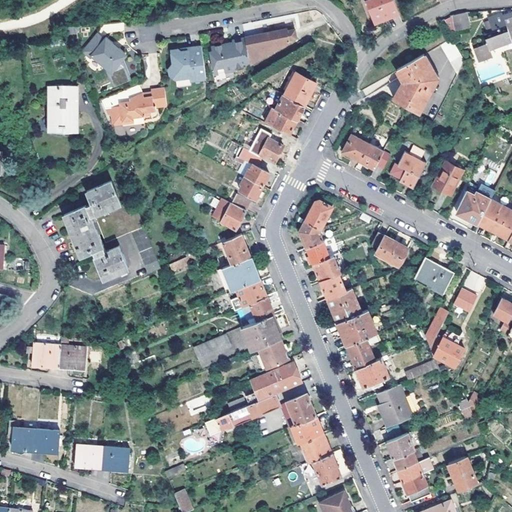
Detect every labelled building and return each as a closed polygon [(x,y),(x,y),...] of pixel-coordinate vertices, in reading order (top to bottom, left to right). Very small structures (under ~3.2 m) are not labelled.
[(387,14),(389,19),(402,13),(396,0),(373,0),(369,2),(377,18),(387,14)] [(465,11),(452,15),(456,30),(469,26),(465,11)] [(379,23),(389,19),(387,14),(377,18),(379,23)] [(452,15),(445,19),(452,31),(456,30),(452,15)] [(472,48),(478,63),(490,58),(487,51),(511,41),(511,18),(511,15),(502,18),(501,15),(486,21),(487,23),(483,25),(487,36),(482,38),(484,44),(472,48)] [(258,51),(259,55),(287,37),(287,34),(293,33),(292,25),(285,26),(285,25),(243,33),(244,34),(248,53),(258,51)] [(109,41),(111,39),(104,34),(103,36),(96,30),(81,49),(89,54),(91,53),(110,68),(107,71),(113,85),(128,78),(123,64),(119,61),(124,54),(123,50),(119,46),(115,46),(109,41)] [(224,43),(223,41),(211,43),(213,53),(211,53),(214,65),(223,63),(224,69),(234,67),(234,63),(242,62),(241,59),(248,57),(248,53),(244,34),(230,37),(231,39),(231,41),(224,43)] [(457,75),(464,61),(452,39),(440,46),(457,75)] [(180,50),(177,47),(171,48),(173,61),(169,66),(170,73),(176,77),(190,75),(191,78),(207,76),(202,44),(186,46),(186,49),(180,50)] [(475,64),(478,63),(472,48),(470,49),(475,64)] [(249,60),(259,55),(258,51),(248,53),(248,57),(249,60)] [(416,111),(434,78),(422,55),(395,70),(401,82),(392,98),(406,106),(416,111)] [(284,95),(304,105),(316,83),(296,72),(284,95)] [(121,120),(132,118),(132,116),(143,114),(142,111),(149,110),(155,109),(155,107),(167,104),(164,86),(150,88),(150,90),(151,94),(142,96),(141,92),(138,83),(100,99),(106,114),(109,114),(111,125),(122,123),(121,120)] [(72,112),(76,112),(75,85),(47,86),(48,126),(73,125),(72,112)] [(304,105),(284,95),(283,94),(275,107),(297,119),(304,105)] [(297,119),(275,107),(275,106),(266,123),(289,135),(298,119),(297,119)] [(360,160),(369,142),(352,133),(342,151),(360,160)] [(251,151),(259,155),(260,153),(275,160),(283,145),(268,137),(264,145),(256,141),(251,151)] [(375,164),(383,150),(369,142),(360,160),(373,168),(375,164)] [(259,155),(251,151),(244,147),(238,156),(252,164),(253,165),(259,155)] [(383,150),(375,164),(382,168),(390,153),(383,150)] [(425,162),(404,150),(397,164),(393,162),(388,173),(401,180),(400,181),(412,187),(425,162)] [(432,184),(450,194),(463,169),(445,159),(432,184)] [(245,176),(262,184),(268,172),(253,165),(252,164),(250,167),(248,166),(244,175),(245,176)] [(262,184),(245,176),(238,190),(254,198),(262,184)] [(97,213),(108,208),(120,203),(121,202),(111,179),(85,190),(90,202),(63,213),(81,256),(93,250),(105,276),(128,267),(118,244),(105,250),(90,215),(97,213)] [(478,223),(492,198),(477,190),(476,193),(469,190),(457,212),(478,223)] [(230,202),(245,210),(250,200),(235,193),(230,202)] [(120,203),(132,231),(150,270),(162,266),(131,198),(121,202),(120,203)] [(245,210),(230,202),(221,198),(212,215),(220,220),(235,228),(245,210)] [(509,239),(511,233),(511,218),(508,216),(511,209),(511,208),(492,198),(478,223),(509,239)] [(321,228),(322,228),(333,207),(320,199),(319,200),(316,200),(306,220),(321,228)] [(121,236),(132,231),(120,203),(108,208),(121,236)] [(121,236),(108,208),(97,213),(98,217),(95,218),(106,242),(121,236)] [(321,228),(306,220),(300,231),(307,247),(333,237),(332,234),(321,238),(319,233),(322,228),(321,228)] [(378,248),(385,235),(390,226),(383,223),(371,244),(378,248)] [(192,233),(196,241),(207,237),(203,228),(192,233)] [(236,235),(223,240),(233,263),(251,256),(242,233),(236,235)] [(385,235),(378,248),(375,253),(376,253),(399,265),(408,248),(385,235)] [(333,237),(307,247),(309,254),(313,263),(333,255),(340,252),(333,237)] [(172,262),(174,268),(198,258),(195,252),(172,262)] [(321,281),(339,273),(341,273),(333,255),(313,263),(321,281)] [(251,256),(233,263),(220,268),(230,291),(260,278),(251,256)] [(415,278),(443,293),(454,272),(426,257),(424,260),(415,278)] [(225,293),(228,291),(230,291),(220,268),(216,270),(225,293)] [(328,298),(346,290),(339,273),(321,281),(328,298)] [(230,291),(228,291),(235,309),(242,306),(268,296),(260,278),(230,291)] [(337,321),(362,312),(352,288),(346,290),(328,298),(337,321)] [(476,296),(461,288),(453,302),(469,310),(476,296)] [(268,296),(242,306),(249,322),(271,313),(274,312),(268,296)] [(505,322),(510,324),(511,321),(511,303),(501,298),(492,315),(505,322)] [(444,304),(432,325),(439,329),(450,308),(444,304)] [(362,312),(337,321),(347,344),(366,337),(378,332),(368,309),(362,312)] [(275,312),(274,312),(271,313),(281,336),(284,334),(275,312)] [(281,336),(271,313),(249,322),(242,325),(252,348),(281,336)] [(506,333),(510,324),(505,322),(500,330),(506,333)] [(192,346),(198,359),(231,344),(226,332),(192,346)] [(434,354),(443,337),(436,334),(430,345),(434,354)] [(290,356),(281,336),(259,345),(267,366),(290,356)] [(366,337),(347,344),(357,367),(376,360),(374,356),(366,337)] [(443,337),(434,354),(455,366),(464,349),(443,337)] [(60,366),(62,344),(37,341),(34,362),(60,366)] [(62,344),(60,366),(86,369),(89,347),(62,344)] [(382,357),(376,360),(357,367),(364,385),(390,375),(382,357)] [(268,394),(275,392),(303,380),(294,359),(251,377),(257,390),(251,393),(254,400),(268,394)] [(435,360),(410,370),(413,379),(438,369),(435,360)] [(382,402),(391,425),(414,416),(400,384),(378,392),(382,402)] [(307,392),(280,403),(279,403),(280,405),(283,413),(289,426),(292,425),(317,415),(307,392)] [(463,415),(483,405),(477,393),(457,403),(463,415)] [(273,408),(268,394),(254,400),(248,403),(197,424),(202,436),(273,408)] [(387,427),(391,425),(382,402),(378,404),(387,427)] [(289,426),(283,413),(276,416),(282,429),(287,427),(289,426)] [(301,440),(324,431),(317,415),(292,425),(299,441),(301,440)] [(296,442),(299,441),(292,425),(289,426),(287,427),(294,443),(296,442)] [(37,449),(38,429),(15,427),(14,439),(14,448),(37,449)] [(38,429),(37,449),(60,451),(61,431),(38,429)] [(313,459),(332,451),(324,431),(301,440),(309,460),(313,459)] [(413,449),(415,448),(408,432),(387,440),(393,457),(413,449)] [(104,468),(105,447),(79,445),(78,465),(104,468)] [(105,447),(104,468),(130,470),(131,449),(105,447)] [(418,447),(415,448),(413,449),(417,459),(422,457),(418,447)] [(399,469),(418,461),(417,459),(413,449),(393,457),(399,469)] [(332,451),(313,459),(316,467),(313,468),(315,473),(318,471),(323,482),(342,474),(332,451)] [(459,488),(477,478),(468,454),(448,462),(459,488)] [(435,455),(418,461),(423,472),(439,466),(435,455)] [(403,480),(423,472),(418,461),(399,469),(403,480)] [(184,462),(176,465),(178,471),(187,467),(184,462)] [(178,471),(176,465),(167,469),(169,475),(178,471)] [(431,492),(423,472),(403,480),(411,500),(431,492)] [(182,506),(184,511),(194,508),(185,487),(176,491),(182,506)] [(350,511),(349,507),(350,503),(343,490),(319,501),(324,511),(350,511)] [(457,511),(452,499),(418,511),(457,511)]
